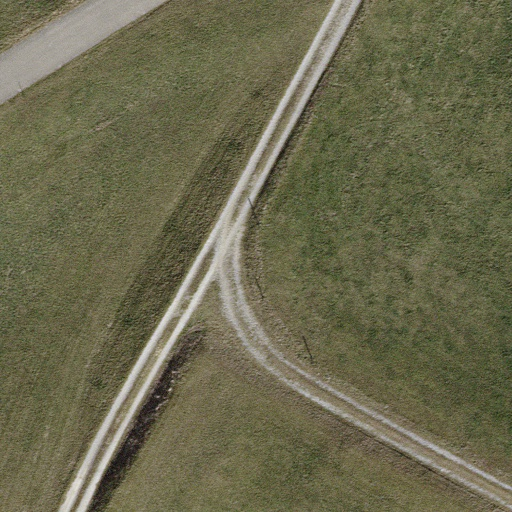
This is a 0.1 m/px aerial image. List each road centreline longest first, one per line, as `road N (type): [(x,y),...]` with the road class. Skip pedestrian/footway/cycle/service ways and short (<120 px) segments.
road 1 (track): [(80,511),(353,0)]
road 2 (track): [(511,504),(340,414),(258,358),(227,308),(216,253)]
road 3 (unclassified): [(0,83),(131,0)]
